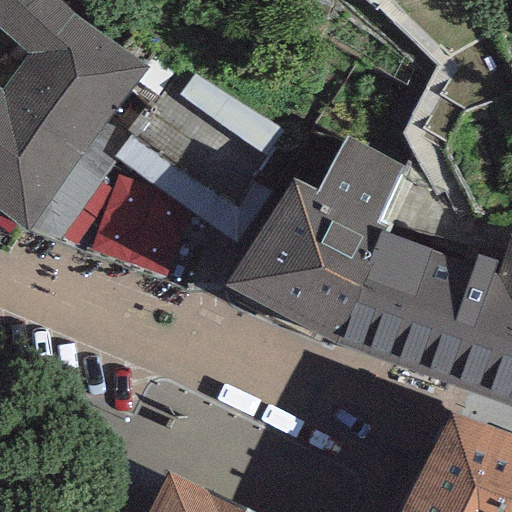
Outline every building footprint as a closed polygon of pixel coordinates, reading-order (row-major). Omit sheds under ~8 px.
[(149,68),(68,0),(0,0),(0,27),(29,51),(1,92),(0,91),(0,213),(26,234),(149,68)] [(332,345),(383,235),(387,227),(376,222),(404,166),(345,137),(317,193),(291,181),(221,290),(332,345)] [(176,286),(196,207),(97,183),(77,262),(176,286)] [(511,406),(511,404),(511,236),(509,237),(499,269),(383,235),(332,345),(511,406)] [(511,511),(511,436),(451,413),(426,464),(402,511),(511,511)] [(251,511),(169,470),(147,511),(251,511)]
